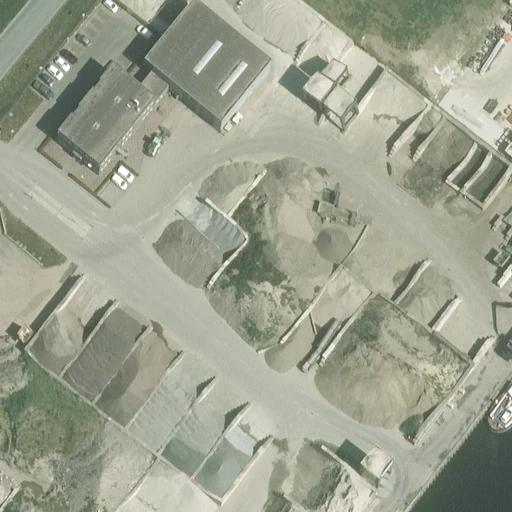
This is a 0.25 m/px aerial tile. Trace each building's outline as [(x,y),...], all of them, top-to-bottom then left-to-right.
[(368,153),(192,8),(142,70),(150,76),(136,94),(111,73),(97,91),(98,92),(92,99),(90,98),(76,116),(77,117),(71,125),(69,124),(55,142),(98,176),(167,92),(317,215),(368,153)] [(232,207),(255,211),(250,203),(242,202),(239,197),(226,205),(225,211),(232,207)] [(222,208),(182,266),(195,287),(281,346),(287,347),(295,337),(308,329),(311,310),(318,300),(321,278),(301,265),(303,256),(286,253),(294,241),(287,229),(260,211),(256,213),(255,211),(247,215),(235,213),(229,222),(220,216),(222,208)] [(491,392),(500,392),(511,377),(511,263),(494,263),(479,282),(501,299),(487,299),(487,323),(466,323),(466,300),(448,300),(439,293),(428,307),(439,315),(432,324),(431,333),(452,350),(456,346),(456,359),(473,373),(473,366),(484,366),(489,370),(483,378),(491,378),(491,392)] [(49,336),(26,368),(111,426),(117,426),(127,412),(128,404),(131,400),(131,382),(120,374),(104,374),(90,365),(89,365),(69,351),(75,341),(99,342),(99,334),(106,325),(97,318),(103,310),(115,310),(118,312),(122,306),(102,292),(82,291),(77,298),(77,318),(62,318),(62,336),(49,336)]
